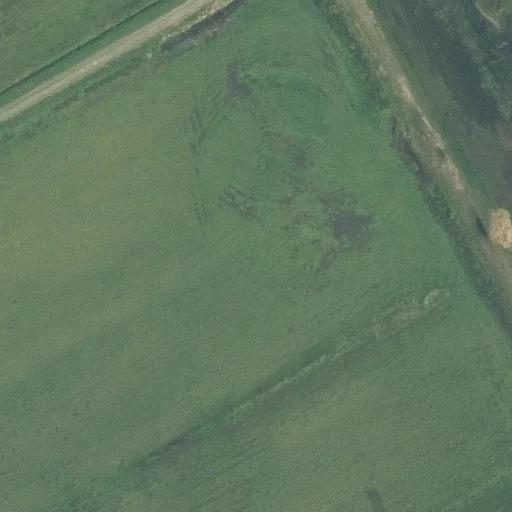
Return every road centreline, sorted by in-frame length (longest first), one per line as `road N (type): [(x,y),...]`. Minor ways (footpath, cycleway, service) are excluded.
road 1 (track): [(342,0),(511,310)]
road 2 (unclassified): [(0,117),(202,0)]
